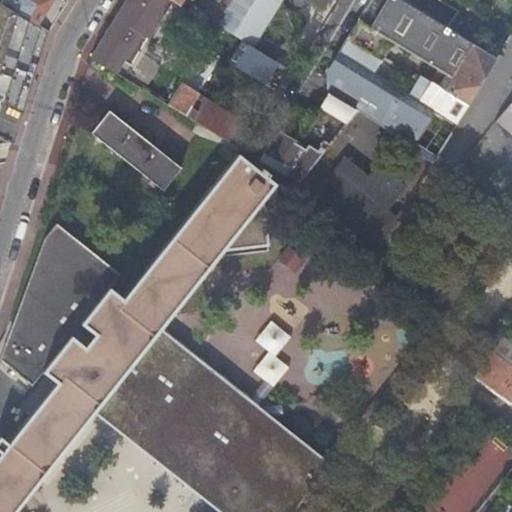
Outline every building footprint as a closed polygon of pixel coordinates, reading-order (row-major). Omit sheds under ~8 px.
[(0,0),(0,1),(42,27),(48,31),(67,0),(0,0)] [(125,0),(115,17),(148,37),(171,0),(125,0)] [(216,24),(231,0),(212,0),(205,12),(193,4),(189,10),(215,26),(216,24)] [(276,0),(231,0),(216,24),(242,40),(249,44),(276,0)] [(432,162),(496,57),(445,26),(401,0),(369,0),(345,40),(380,61),(393,41),(439,68),(424,90),(418,99),(338,51),(327,69),(326,71),(326,74),(328,91),(357,108),(432,162)] [(148,37),(115,17),(90,57),(115,71),(124,60),(132,65),(148,37)] [(0,129),(3,131),(49,47),(0,25),(0,129)] [(228,62),(261,82),(276,59),(249,44),(242,40),(228,62)] [(424,90),(380,61),(345,40),(338,51),(418,99),(424,90)] [(219,56),(203,46),(191,64),(167,104),(241,149),(257,159),(263,150),(265,146),(247,134),(251,128),(221,108),(218,111),(195,95),(197,93),(219,56)] [(357,108),(328,91),(326,96),(324,100),(321,104),(317,107),(313,108),(309,110),(294,135),(306,142),(315,148),(317,145),(318,142),(321,140),(324,140),(326,141),(329,143),(357,108)] [(221,108),(197,93),(195,95),(218,111),(221,108)] [(275,130),(289,107),(286,105),(282,102),(279,99),(277,95),(261,121),(275,130)] [(511,100),(498,119),(511,130),(511,100)] [(90,132),(162,190),(180,167),(108,110),(90,132)] [(296,183),(329,143),(326,141),(324,140),(321,140),(318,142),(317,145),(315,148),(306,142),(303,147),(278,133),(267,152),(290,167),(284,176),(296,183)] [(267,152),(263,150),(257,159),(284,176),(290,167),(267,152)] [(0,511),(8,511),(110,388),(123,398),(179,329),(166,318),(274,185),(238,155),(121,299),(108,288),(119,275),(55,224),(44,237),(13,344),(44,369),(56,354),(68,364),(0,449),(0,511)] [(319,214),(344,234),(353,221),(377,239),(395,215),(385,207),(403,183),(378,164),(368,176),(345,158),(326,182),(338,190),(319,214)] [(265,511),(284,511),(333,453),(179,329),(123,398),(265,511)] [(511,368),(511,343),(504,337),(492,353),(511,368)] [(502,397),(511,402),(511,368),(492,353),(475,375),(502,397)] [(461,471),(487,492),(511,461),(511,458),(488,438),(461,471)] [(458,511),(457,487),(430,489),(432,511),(458,511)]
